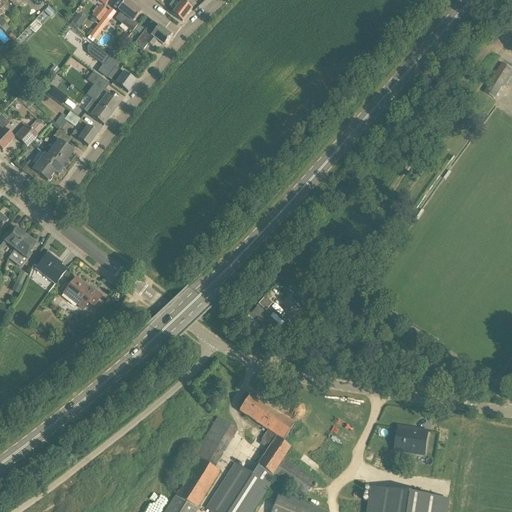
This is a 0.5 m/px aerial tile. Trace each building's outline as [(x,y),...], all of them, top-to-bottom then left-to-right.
[(192,10),(182,3),(184,0),(175,0),(169,8),(174,12),(172,15),(183,23),(192,10)] [(134,23),(141,13),(126,1),(118,11),(121,13),(116,19),(133,33),(138,26),(134,23)] [(100,6),(92,17),(100,23),(107,12),(100,6)] [(49,7),(44,12),(50,18),(55,13),(49,7)] [(115,14),(110,10),(97,26),(102,30),(115,14)] [(80,28),(86,20),(78,14),(72,22),(72,23),(79,28),(80,28)] [(157,41),(163,46),(171,37),(159,27),(152,22),(134,45),(143,51),(148,44),(152,47),(157,41)] [(10,28),(6,24),(1,29),(5,33),(10,28)] [(0,38),(5,44),(9,39),(0,28),(0,38)] [(113,42),(106,52),(112,57),(120,48),(113,42)] [(110,58),(101,51),(93,61),(102,68),(110,58)] [(66,74),(72,65),(67,61),(61,71),(66,74)] [(511,70),(511,69),(502,64),(484,93),(494,99),(511,70)] [(108,78),(128,94),(136,83),(116,67),(108,78)] [(102,82),(94,76),(89,83),(97,88),(102,82)] [(61,105),(67,98),(54,88),(48,96),(61,105)] [(107,95),(100,90),(97,95),(103,100),(99,106),(112,115),(120,104),(107,95)] [(88,106),(84,112),(91,117),(103,127),(112,115),(99,106),(92,101),(88,106)] [(65,120),(74,127),(79,121),(70,113),(65,120)] [(4,130),(9,124),(3,118),(0,121),(0,149),(2,152),(14,140),(4,130)] [(37,120),(30,128),(38,136),(45,128),(37,120)] [(37,137),(25,126),(15,137),(27,148),(37,137)] [(98,134),(88,127),(81,136),(75,132),(72,136),(88,148),(98,134)] [(74,153),(64,146),(64,145),(69,139),(65,135),(66,135),(59,130),(50,142),(55,145),(52,149),(48,147),(44,153),(64,169),(69,163),(67,162),(74,153)] [(64,169),(44,153),(43,154),(45,155),(36,167),(29,161),(27,165),(23,169),(22,171),(34,180),(37,175),(48,183),(55,174),(58,176),(64,169)] [(15,250),(25,237),(15,228),(8,237),(6,235),(2,241),(0,243),(0,251),(6,243),(15,250)] [(31,253),(37,245),(25,237),(15,250),(8,259),(21,269),(28,260),(32,254),(31,253)] [(48,280),(55,285),(66,272),(56,264),(57,262),(48,254),(38,267),(50,277),(48,280)] [(27,275),(21,272),(16,284),(22,286),(27,275)] [(292,280),(287,276),(282,281),(287,285),(292,280)] [(82,286),(83,284),(76,279),(63,295),(84,311),(89,304),(95,308),(103,298),(90,288),(88,290),(82,286)] [(288,287),(280,295),(297,310),(305,301),(288,287)] [(265,297),(258,305),(266,311),(273,304),(265,297)] [(277,334),(257,315),(247,326),(266,345),(277,334)] [(511,384),(511,364),(500,382),(509,388),(511,384)] [(293,425),(249,396),(239,411),(268,430),(262,440),(271,446),(252,474),(235,463),(206,508),(212,511),(253,511),(275,478),(305,498),(316,481),(283,459),(291,447),(282,442),(293,425)] [(236,430),(233,428),(217,418),(193,457),(199,461),(175,497),(166,511),(196,511),(197,511),(195,509),(218,473),(216,472),(211,469),(236,430)] [(428,432),(412,430),(412,432),(398,429),(395,451),(425,456),(428,432)] [(446,511),(448,500),(373,488),(369,511),(446,511)] [(326,511),(279,493),(271,511),(326,511)]
